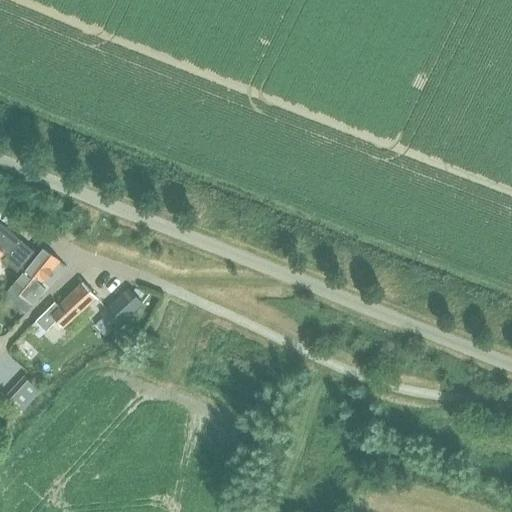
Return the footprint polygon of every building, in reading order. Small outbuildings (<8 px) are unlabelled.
[(36,251),(17,235),(0,220),(0,255),(18,271),(36,251)] [(38,285),(59,261),(43,247),(12,285),(33,302),(44,289),(38,285)] [(63,327),(97,297),(82,282),(58,305),(54,301),(35,320),(45,330),(57,320),(63,327)] [(117,298),(101,313),(112,325),(114,328),(118,324),(142,303),(129,289),(128,288),(117,298)] [(40,390),(25,376),(17,384),(10,392),(6,397),(21,410),(40,390)]
